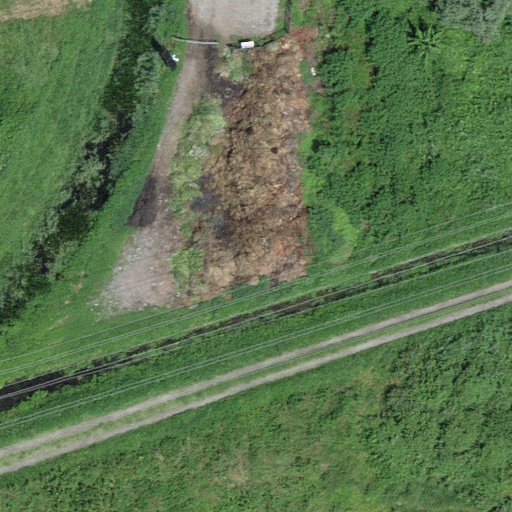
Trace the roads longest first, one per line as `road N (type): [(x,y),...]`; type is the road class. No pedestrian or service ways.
road 1 (track): [(0,460),(511,290)]
road 2 (track): [(208,0),(205,126)]
